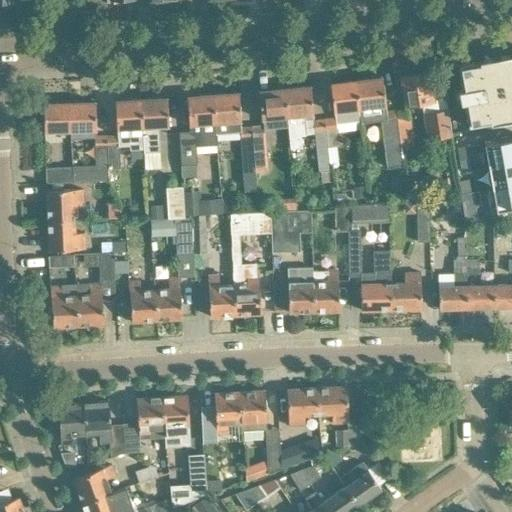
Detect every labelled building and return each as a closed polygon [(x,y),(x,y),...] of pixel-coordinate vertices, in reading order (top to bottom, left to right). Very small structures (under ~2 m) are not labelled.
[(511,54),(496,57),(507,120),(511,119),(511,54)] [(479,61),(458,65),(460,75),(459,75),(462,90),(459,90),(461,102),(464,102),(466,116),(467,116),(469,126),(490,122),(490,123),(507,120),(496,57),(479,60),(479,61)] [(401,74),(404,94),(406,105),(420,103),(426,140),(451,136),(445,99),(434,101),(432,85),(429,85),(427,70),(401,74)] [(382,77),(356,80),(359,108),(361,122),(380,120),(386,167),(403,165),(400,145),(396,111),(386,112),(382,77)] [(335,118),(324,119),(327,146),(328,159),(337,158),(336,146),(339,145),(336,124),(359,121),(358,108),(359,108),(356,80),(330,83),(335,118)] [(305,133),(303,115),(313,114),(310,85),(284,88),(287,116),(288,126),(290,148),(302,147),(301,134),(305,133)] [(287,116),(284,88),(259,90),(261,119),(262,118),(263,125),(263,129),(288,126),(287,116)] [(239,92),(213,94),(216,133),(239,132),(241,161),(255,161),(253,142),(251,126),(241,127),(239,92)] [(179,132),(183,176),(193,176),(192,164),(196,164),(195,146),(216,144),(216,133),(213,94),(187,96),(190,131),(179,132)] [(167,97),(140,99),(143,149),(143,153),(159,151),(157,125),(169,125),(168,117),(167,97)] [(118,135),(107,135),(109,167),(110,167),(110,171),(119,170),(118,167),(120,167),(119,146),(129,145),(129,149),(143,149),(140,99),(115,100),(117,128),(118,135)] [(95,101),(69,102),(70,131),(96,130),(95,101)] [(43,103),(44,131),(70,131),(69,102),(43,103)] [(407,109),(396,111),(399,136),(400,145),(413,144),(410,119),(408,119),(407,109)] [(324,119),(313,121),(314,131),(312,131),(316,171),(329,170),(326,146),(327,146),(324,119)] [(97,166),(97,168),(109,167),(107,135),(95,136),(97,166)] [(511,138),(484,143),(488,165),(511,160),(511,138)] [(264,141),(253,142),(255,161),(256,173),(266,172),(264,141)] [(460,160),(461,169),(469,168),(468,159),(460,160)] [(511,160),(488,165),(492,187),(511,183),(511,160)] [(73,166),(45,167),(46,183),(73,182),(73,166)] [(329,171),(320,172),(321,182),(330,181),(329,171)] [(459,181),(461,194),(471,192),(469,179),(459,181)] [(511,183),(492,187),(496,211),(506,209),(507,223),(511,222),(511,183)] [(354,198),(366,197),(365,185),(353,186),(354,198)] [(167,218),(177,218),(184,217),(183,206),(182,186),(166,187),(167,218)] [(66,189),(46,190),(48,220),(74,219),(86,218),(85,203),(83,203),(83,188),(66,189)] [(222,212),(221,198),(200,199),(200,190),(185,191),(186,215),(222,212)] [(295,198),(275,198),(275,210),(296,209),(295,198)] [(222,211),(234,211),(234,199),(221,200),(222,211)] [(462,199),(454,201),(455,212),(464,211),(462,199)] [(429,201),(416,201),(417,241),(430,241),(429,201)] [(165,218),(165,205),(151,206),(152,218),(165,218)] [(117,206),(106,206),(106,218),(117,218),(117,206)] [(335,230),(348,230),(349,230),(348,206),(334,206),(335,230)] [(310,209),(270,211),(271,232),(272,252),(299,250),(299,231),(311,231),(310,209)] [(270,211),(230,213),(233,263),(233,283),(235,314),(260,313),(259,293),(258,272),(257,272),(256,272),(256,262),(241,263),(239,233),(271,232),(270,211)] [(204,215),(191,216),(193,252),(206,251),(204,215)] [(193,252),(191,217),(184,217),(177,218),(179,253),(193,252)] [(74,219),(48,220),(49,250),(85,248),(84,232),(75,232),(74,219)] [(453,284),(438,285),(439,308),(467,307),(466,259),(463,259),(462,236),(455,237),(457,255),(454,260),(452,260),(453,284)] [(348,237),(348,276),(360,276),(360,237),(348,237)] [(110,242),(110,252),(126,251),(126,242),(110,242)] [(360,273),(361,290),(361,310),(391,309),(390,283),(389,249),(373,250),(373,273),(360,273)] [(90,283),(75,284),(78,325),(104,323),(102,303),(102,301),(115,300),(113,274),(113,260),(112,253),(84,254),(84,266),(100,265),(101,283),(90,283)] [(74,254),(69,255),(49,255),(50,281),(75,280),(74,264),(74,254)] [(127,259),(113,260),(113,274),(128,273),(127,259)] [(478,259),(466,259),(467,307),(495,306),(494,283),(467,284),(466,273),(479,273),(478,259)] [(288,312),(314,311),(313,279),(313,270),(313,267),(287,268),(288,312)] [(313,270),(313,279),(314,311),(339,310),(338,269),(327,269),(313,270)] [(404,282),(390,283),(391,309),(421,308),(420,272),(404,272),(404,282)] [(219,274),(208,275),(210,316),(235,314),(233,283),(220,284),(219,274)] [(169,287),(155,289),(157,319),(182,318),(179,277),(169,277),(169,287)] [(129,280),(130,301),(132,321),(157,319),(155,289),(141,290),(140,279),(129,280)] [(511,282),(494,283),(495,306),(511,306),(511,282)] [(75,284),(62,285),(50,286),(53,327),(78,325),(75,284)] [(317,387),(318,413),(332,412),(333,422),(347,421),(347,429),(347,437),(358,437),(358,419),(348,420),(346,385),(317,387)] [(287,389),(288,409),(289,425),(306,423),(305,414),(318,413),(317,387),(287,389)] [(265,390),(240,391),(242,430),(265,429),(266,459),(245,467),(247,480),(267,472),(280,468),(278,428),(267,428),(265,390)] [(214,393),(215,413),(217,431),(228,431),(228,422),(241,422),(241,431),(242,430),(240,391),(214,393)] [(162,396),(164,427),(164,436),(165,446),(190,444),(187,394),(162,396)] [(162,396),(136,398),(138,423),(139,437),(164,436),(164,427),(162,396)] [(83,402),(85,433),(100,432),(100,440),(109,440),(111,457),(124,452),(123,437),(111,438),(110,424),(108,400),(83,402)] [(71,435),(85,434),(85,433),(83,402),(58,404),(61,443),(71,442),(71,435)] [(347,429),(335,429),(335,446),(347,445),(347,437),(347,429)] [(297,444),(302,460),(310,458),(321,453),(316,437),(297,444)] [(190,484),(169,485),(172,507),(207,494),(206,491),(205,480),(206,480),(203,449),(187,451),(190,484)] [(341,459),(334,449),(321,453),(331,466),(341,459)] [(73,452),(60,452),(65,465),(73,465),(73,452)] [(363,461),(340,477),(358,503),(381,488),(363,461)] [(111,464),(73,477),(82,501),(110,491),(106,478),(115,475),(111,464)] [(312,464),(301,469),(310,483),(320,476),(312,464)] [(154,467),(148,466),(134,470),(138,482),(156,476),(154,467)] [(310,483),(301,469),(289,473),(299,490),(310,483)] [(499,478),(503,483),(508,478),(506,475),(506,471),(499,472),(499,478)] [(345,486),(323,501),(330,511),(345,511),(358,503),(340,477),(339,478),(345,486)] [(206,480),(205,480),(206,491),(221,490),(220,479),(206,480)] [(273,479),(247,489),(256,502),(279,486),(273,479)] [(110,491),(82,501),(85,511),(127,511),(128,511),(133,510),(125,486),(110,491)] [(256,502),(247,489),(235,494),(245,509),(256,502)] [(312,509),(307,511),(330,511),(323,501),(315,490),(304,498),(312,509)] [(0,511),(23,511),(18,496),(12,499),(0,502),(0,511)] [(171,498),(144,508),(145,511),(163,511),(172,509),(172,507),(171,498)]
